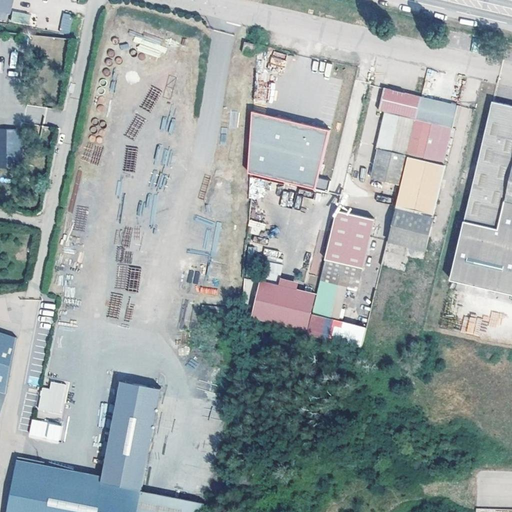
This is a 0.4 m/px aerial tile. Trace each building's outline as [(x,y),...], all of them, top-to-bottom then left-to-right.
[(15,0),(0,0),(0,17),(1,18),(3,9),(13,11),(15,0)] [(63,12),(59,32),(69,34),(73,14),(63,12)] [(245,39),(242,50),(254,54),(257,41),(245,39)] [(219,113),(220,106),(208,105),(210,76),(227,77),(228,63),(207,61),(202,112),(219,113)] [(402,185),(423,97),(386,89),(381,109),(388,111),(379,150),(380,150),(373,178),(402,185)] [(460,106),(423,97),(402,185),(401,190),(388,242),(426,251),(447,165),(445,164),(454,126),(455,127),(460,106)] [(511,294),(511,106),(493,102),(451,280),(511,294)] [(249,172),(249,174),(318,190),(331,130),(253,112),(249,172)] [(0,168),(22,167),(21,128),(0,128),(0,168)] [(402,185),(373,178),(372,183),(401,190),(402,185)] [(376,220),(338,211),(321,281),(348,287),(360,291),(376,220)] [(348,287),(321,281),(313,316),(339,323),(348,287)] [(304,297),(260,286),(251,323),(306,336),(315,300),(310,299),(304,297)] [(339,323),(313,316),(308,337),(362,350),(367,330),(339,323)] [(0,414),(7,394),(18,338),(0,332),(0,414)] [(68,475),(41,470),(43,461),(15,456),(3,511),(194,511),(196,506),(133,493),(153,389),(87,376),(68,475)] [(39,393),(36,415),(57,418),(62,389),(48,386),(47,394),(39,393)] [(54,429),(30,424),(27,440),(52,444),(54,429)]
